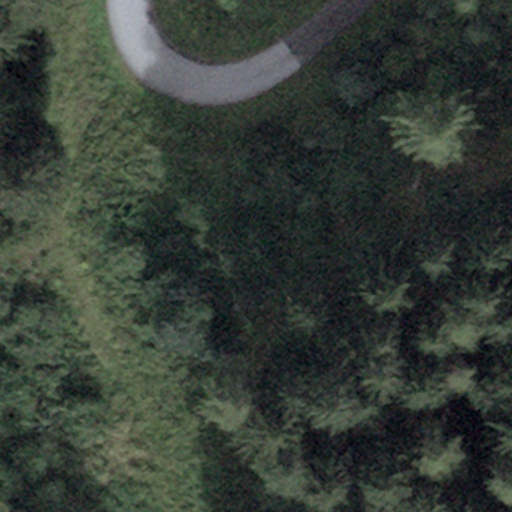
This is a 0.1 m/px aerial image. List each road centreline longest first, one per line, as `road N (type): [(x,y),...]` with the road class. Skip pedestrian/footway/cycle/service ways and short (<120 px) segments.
road 1 (track): [(64,0),(63,247),(98,339),(197,511)]
road 2 (track): [(354,0),(262,73),(219,87),(174,78),(147,50),(133,0)]
